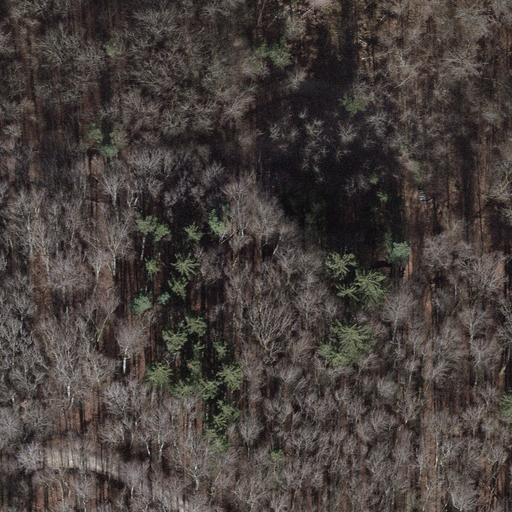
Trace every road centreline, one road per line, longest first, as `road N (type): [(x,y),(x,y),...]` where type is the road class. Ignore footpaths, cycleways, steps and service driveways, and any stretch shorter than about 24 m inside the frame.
road 1 (track): [(504,511),(456,451),(422,354),(408,167),(376,122),(335,91),(285,90),(97,171),(0,167)]
road 2 (track): [(0,472),(52,457),(104,461),(164,488),(193,511)]
